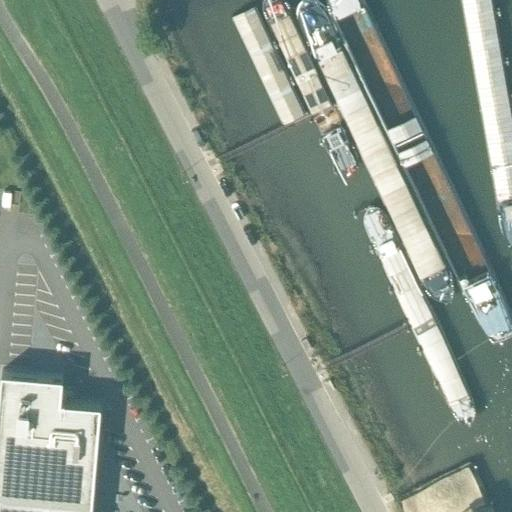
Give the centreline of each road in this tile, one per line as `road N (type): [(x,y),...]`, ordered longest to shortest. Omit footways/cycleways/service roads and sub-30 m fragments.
road 1 (unclassified): [(377,511),(108,0)]
road 2 (unclassified): [(265,511),(0,10)]
